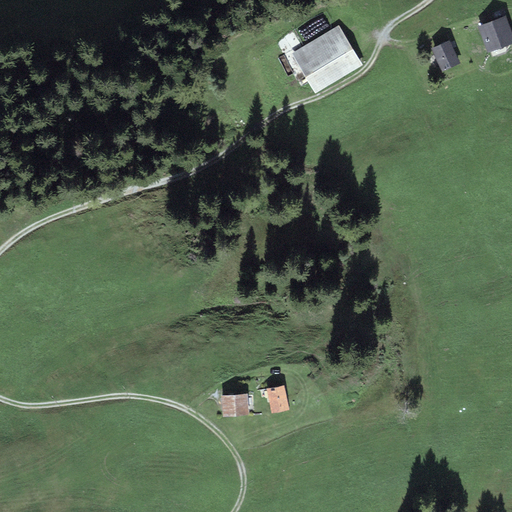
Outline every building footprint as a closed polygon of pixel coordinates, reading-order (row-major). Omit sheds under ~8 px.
[(511,29),(508,18),(481,28),(490,52),(511,44),(511,29)] [(340,25),(293,53),(316,91),(363,63),(340,25)] [(452,43),(433,51),(442,71),(461,63),(452,43)] [(284,385),(266,389),(272,414),(290,410),(284,385)] [(249,395),(222,396),(223,417),(249,416),(249,395)]
